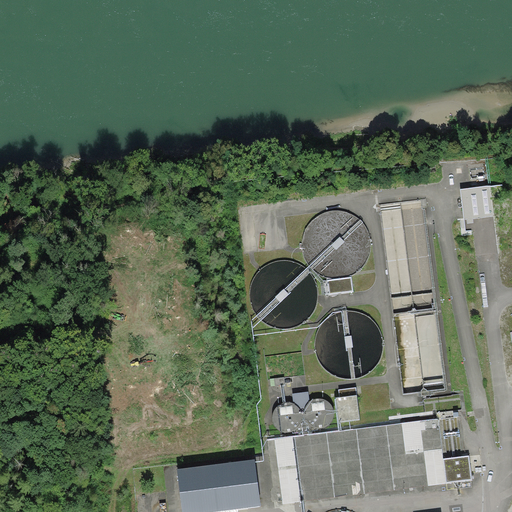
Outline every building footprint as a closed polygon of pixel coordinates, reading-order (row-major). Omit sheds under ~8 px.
[(490,186),(460,190),(463,216),(493,212),(490,186)] [(357,395),(336,398),(339,423),(360,420),(357,395)] [(308,426),(312,429),(317,430),(322,430),(326,428),(331,425),(333,420),(334,415),(333,410),(331,405),(327,402),(322,400),(317,400),(312,401),(308,404),(305,408),(304,412),(304,417),(305,422),(308,426)] [(277,429),(281,432),(286,433),(290,433),(295,431),(299,428),(302,424),(303,418),(302,413),(300,409),(296,405),(291,403),(286,403),(281,404),(277,407),(274,411),(273,415),(273,420),(274,425),(277,429)] [(293,436),(301,500),(446,482),(443,459),(439,419),(293,436)] [(282,503),(301,500),(293,436),(275,439),(282,503)] [(443,459),(446,482),(472,479),(469,456),(443,459)] [(177,468),(182,511),(204,511),(262,505),(256,458),(177,468)]
